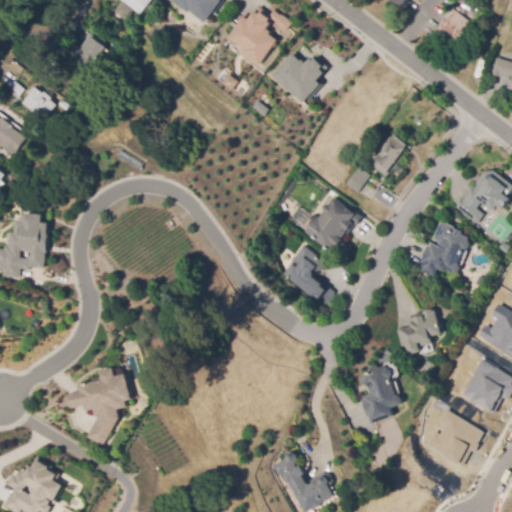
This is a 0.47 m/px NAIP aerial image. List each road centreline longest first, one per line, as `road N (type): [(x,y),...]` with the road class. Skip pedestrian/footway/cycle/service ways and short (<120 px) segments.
road 1 (residential): [(481,114),(425,182),(350,311),(323,329),(296,325),(238,279),(179,194),(144,185),(114,192),(83,230),(90,292),(80,336),(1,399)]
road 2 (residential): [(333,0),(511,138)]
